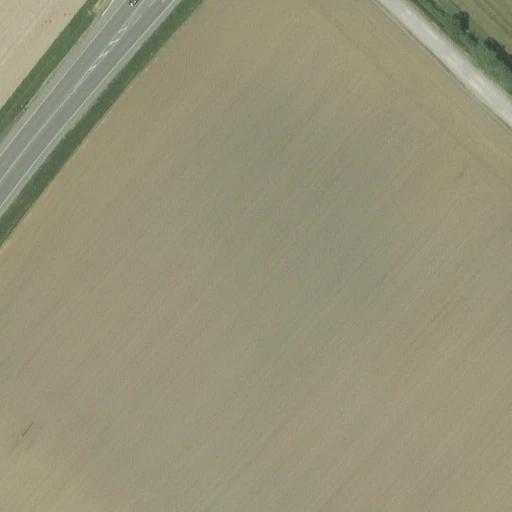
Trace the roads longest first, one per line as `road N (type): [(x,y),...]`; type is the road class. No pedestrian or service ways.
road 1 (secondary): [(153,0),(0,184)]
road 2 (unclassified): [(388,0),(511,113)]
